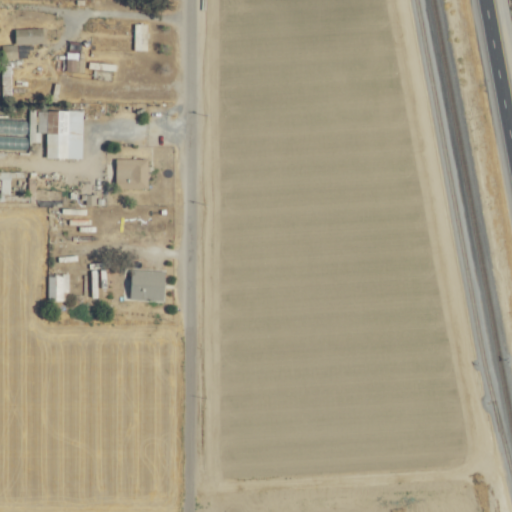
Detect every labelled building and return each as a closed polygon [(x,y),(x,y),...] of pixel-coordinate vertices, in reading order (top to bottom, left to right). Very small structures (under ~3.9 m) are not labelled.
[(147,49),(148,22),(134,22),(133,48),(147,49)] [(46,26),(15,27),(16,43),(47,42),(46,26)] [(17,43),(3,44),(3,57),(18,57),(17,43)] [(83,109),(41,109),(41,118),(47,118),(47,126),(38,127),(38,131),(46,131),(47,156),(83,156),(83,109)] [(118,188),(149,187),(148,157),(117,157),(118,188)] [(165,269),(132,268),(132,299),(165,300),(165,269)] [(69,272),(48,272),(48,299),(68,300),(69,272)]
